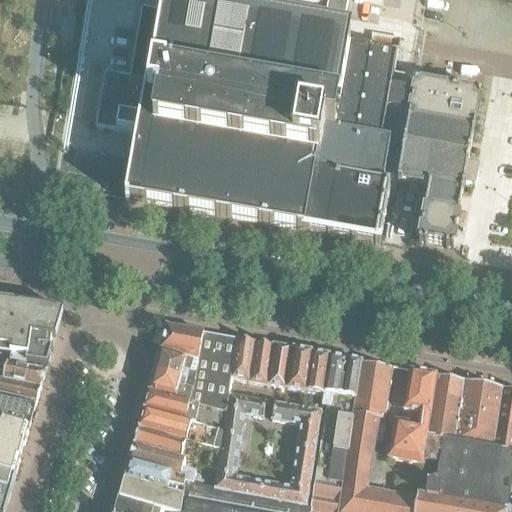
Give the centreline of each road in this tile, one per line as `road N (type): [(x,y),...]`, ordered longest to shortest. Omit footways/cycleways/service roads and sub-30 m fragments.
road 1 (tertiary): [(136,284),(511,351)]
road 2 (tertiary): [(511,311),(143,245)]
road 3 (residential): [(97,333),(73,348),(24,511)]
road 4 (residential): [(97,511),(138,370),(126,341)]
road 5 (tertiary): [(143,245),(0,222)]
